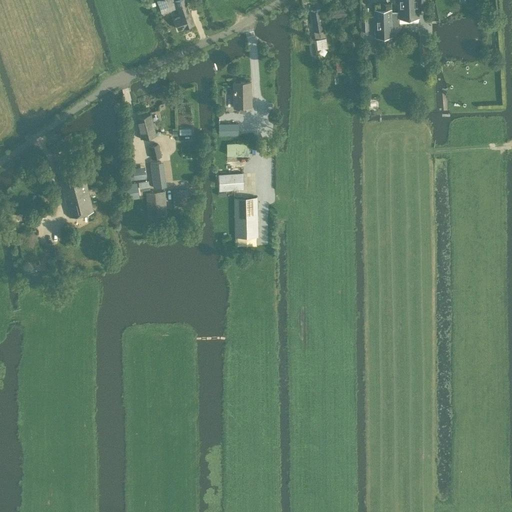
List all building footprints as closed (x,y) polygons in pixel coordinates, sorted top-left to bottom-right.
[(156,0),(160,8),(176,3),(180,16),(174,18),(178,28),(184,26),(194,22),(186,0),(156,0)] [(417,0),(398,0),(398,10),(390,10),(390,9),(374,9),(375,35),(391,35),(390,15),(398,15),(399,17),(418,16),(417,0)] [(332,15),(337,15),(338,16),(350,15),(349,7),(337,8),(337,9),(332,10),(332,15)] [(314,30),(315,38),(308,39),(311,57),(318,56),(317,48),(327,47),(326,37),(325,37),(321,9),(311,10),(313,30),(314,30)] [(376,84),(375,43),(367,43),(367,84),(376,84)] [(345,70),(345,61),(336,62),(337,70),(345,70)] [(233,81),(234,105),(251,105),(251,81),(233,81)] [(141,137),(156,134),(152,112),(136,116),(141,137)] [(220,134),(237,133),(237,123),(220,123),(220,134)] [(152,157),(161,156),(158,143),(150,145),(152,157)] [(248,153),(248,143),(227,143),(227,154),(248,153)] [(164,186),(160,158),(150,159),(154,188),(164,186)] [(69,215),(93,209),(81,161),(57,167),(69,215)] [(133,167),(134,178),(146,177),(145,166),(133,167)] [(220,190),(243,189),(242,172),(219,173),(220,190)] [(149,186),(148,180),(144,181),(124,184),(125,191),(127,190),(129,198),(141,196),(139,188),(149,186)] [(167,215),(164,191),(146,192),(148,216),(167,215)] [(192,191),(173,192),(174,207),(193,206),(192,191)] [(256,196),(235,197),(236,235),(257,234),(256,196)] [(41,257),(35,228),(18,232),(23,261),(41,257)]
